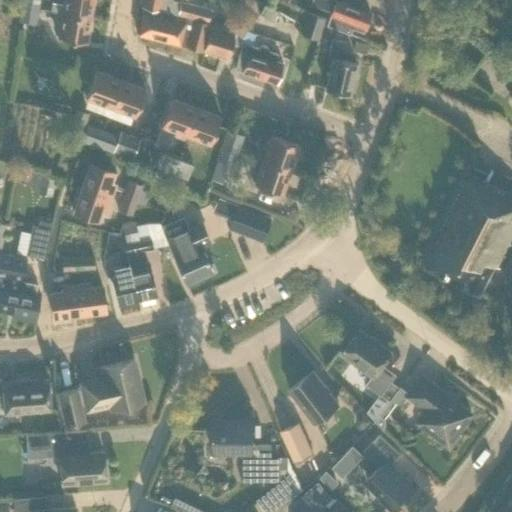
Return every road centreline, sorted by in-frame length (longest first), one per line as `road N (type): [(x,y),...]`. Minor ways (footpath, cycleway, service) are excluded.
road 1 (residential): [(126,0),(124,45),(140,56),(371,140)]
road 2 (unclassified): [(511,395),(341,260)]
road 3 (residential): [(188,359),(214,362),(251,350),(289,326),(318,301),(341,260)]
road 4 (unclassified): [(192,310),(0,345)]
road 5 (residential): [(126,511),(188,359)]
road 6 (unclassified): [(371,140),(412,0)]
road 7 (unclassified): [(317,238),(243,288),(192,310)]
